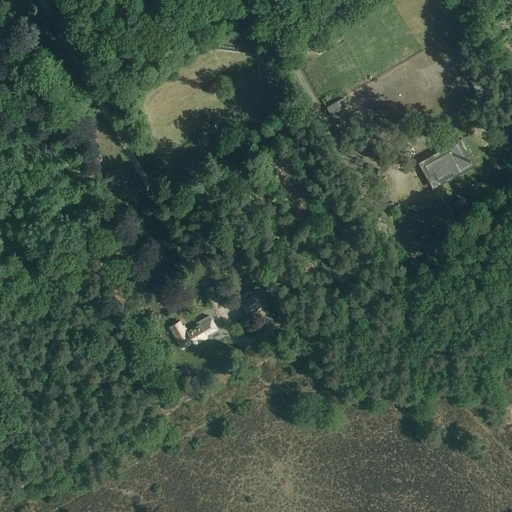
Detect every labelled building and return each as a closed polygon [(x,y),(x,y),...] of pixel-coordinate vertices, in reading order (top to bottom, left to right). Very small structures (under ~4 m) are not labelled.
[(314,20),(295,30),(298,35),(317,25),(314,20)] [(485,93),(476,77),(470,80),(479,96),(485,93)] [(336,101),(325,107),(330,116),(341,110),(336,101)] [(452,148),(426,161),(429,167),(429,168),(431,170),(434,169),(435,171),(437,171),(440,177),(453,170),(455,173),(475,162),(470,153),(468,155),(460,140),(451,145),(452,148)] [(247,316),(266,305),(259,291),(239,301),(247,316)] [(206,335),(217,329),(210,316),(185,329),(180,321),(169,327),(180,349),(193,342),(194,344),(207,337),(206,335)]
